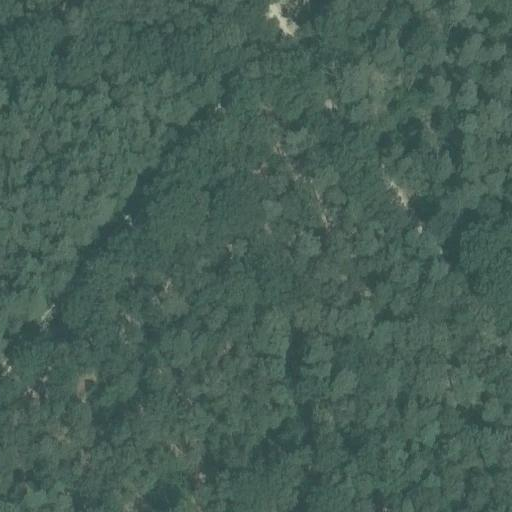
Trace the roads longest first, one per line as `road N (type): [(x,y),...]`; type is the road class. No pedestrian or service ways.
road 1 (track): [(306,0),(0,364)]
road 2 (track): [(290,44),(511,367)]
